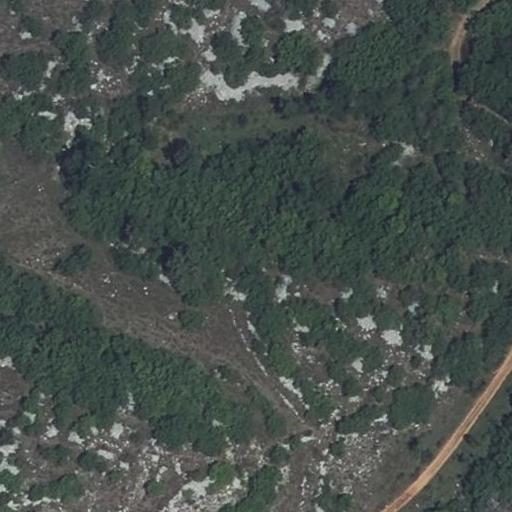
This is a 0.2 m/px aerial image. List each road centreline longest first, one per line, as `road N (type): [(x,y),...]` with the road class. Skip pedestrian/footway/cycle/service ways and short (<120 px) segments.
road 1 (track): [(511,364),(458,445),(396,511)]
road 2 (track): [(487,0),(463,39),(465,84),(511,130)]
